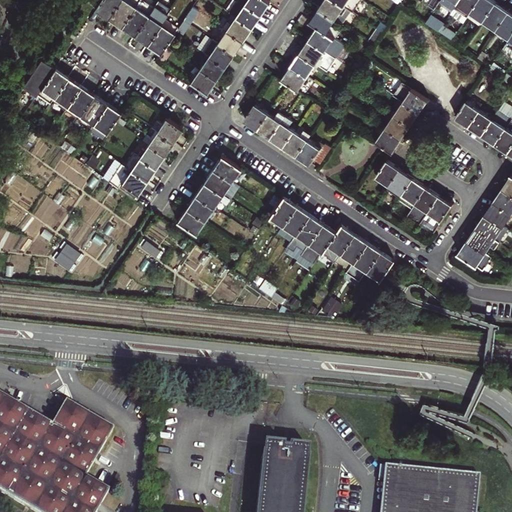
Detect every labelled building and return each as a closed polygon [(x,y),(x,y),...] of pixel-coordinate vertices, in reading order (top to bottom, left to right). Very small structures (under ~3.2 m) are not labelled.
[(89,0),(89,1),(96,6),(110,16),(120,0),(89,0)] [(120,0),(110,16),(123,25),(140,0),(120,0)] [(145,0),(140,0),(123,25),(137,34),(155,6),(145,0)] [(159,0),(155,6),(137,34),(150,42),(163,23),(173,8),(160,0),(159,0)] [(235,0),(229,10),(235,15),(252,26),(260,13),(240,0),(235,0)] [(240,0),(260,13),(269,0),(240,0)] [(328,0),(324,0),(317,11),(332,22),(341,9),(328,0)] [(328,0),(341,9),(347,0),(328,0)] [(473,10),(479,0),(460,0),(460,1),(456,7),(469,16),(473,10)] [(486,18),(498,1),(496,0),(479,0),(473,10),(486,18)] [(499,27),(511,9),(498,1),(486,18),(499,27)] [(511,36),(511,34),(511,10),(511,9),(499,27),(511,36)] [(317,11),(308,24),(315,30),(323,35),(332,22),(317,11)] [(235,15),(226,28),(243,39),(252,26),(235,15)] [(163,23),(150,42),(163,51),(176,32),(163,23)] [(226,28),(218,41),(234,52),(243,39),(226,28)] [(323,35),(315,30),(306,43),(322,53),(331,40),(323,35)] [(218,41),(209,54),(225,64),(234,52),(218,41)] [(322,53),(306,43),(297,56),(313,66),(322,53)] [(209,54),(200,67),(216,78),(225,64),(209,54)] [(313,66),(297,56),(288,69),(304,79),(313,66)] [(55,96),(69,76),(55,67),(53,70),(40,61),(23,87),(36,95),(37,93),(50,103),(55,96)] [(200,67),(190,81),(206,92),(216,78),(200,67)] [(304,79),(288,69),(279,82),(301,97),(310,84),(304,79)] [(64,109),(81,84),(69,76),(55,96),(62,100),(57,107),(63,111),(64,109)] [(77,118),(94,93),(81,84),(64,109),(77,118)] [(406,100),(421,110),(430,97),(415,87),(406,100)] [(91,127),(108,102),(94,93),(77,118),(91,127)] [(469,99),(458,114),(471,123),(481,108),(469,99)] [(397,113),(413,123),(421,110),(406,100),(397,113)] [(103,138),(121,111),(108,102),(91,127),(90,129),(103,138)] [(247,117),(260,126),(271,112),(257,103),(247,117)] [(481,108),(471,123),(484,132),(495,116),(481,108)] [(260,126),(273,135),(288,114),(281,109),(277,116),(271,112),(260,126)] [(495,116),(484,132),(497,140),(511,118),(499,110),(495,116)] [(388,126),(404,136),(413,123),(397,113),(388,126)] [(273,135),(286,144),(296,129),(290,125),(294,118),(288,114),(273,135)] [(173,140),(182,126),(167,116),(158,129),(173,140)] [(511,118),(497,140),(510,149),(511,145),(511,118)] [(164,153),(173,140),(158,129),(152,125),(143,139),(149,143),(164,153)] [(379,140),(395,150),(404,136),(388,126),(379,140)] [(286,144),(299,153),(310,138),(296,129),(286,144)] [(310,138),(299,153),(314,162),(316,159),(322,163),(333,146),(327,142),(324,147),(310,138)] [(156,165),(164,153),(149,143),(141,155),(156,165)] [(146,179),(156,165),(141,155),(135,151),(126,165),(146,179)] [(222,153),(213,167),(231,179),(240,165),(222,153)] [(392,182),(402,167),(389,158),(379,173),(392,182)] [(137,193),(146,179),(126,165),(122,162),(110,181),(134,198),(138,193),(137,193)] [(213,167),(204,180),(222,192),(231,179),(213,167)] [(402,195),(415,176),(402,167),(392,182),(389,187),(402,195)] [(414,204),(428,184),(415,176),(402,195),(414,204)] [(204,180),(196,193),(220,209),(223,204),(219,202),(221,200),(218,198),(222,192),(204,180)] [(426,215),(441,193),(428,184),(414,204),(409,213),(421,221),(426,215)] [(511,190),(505,186),(497,199),(511,208),(511,190)] [(196,193),(186,206),(204,218),(211,222),(220,209),(196,193)] [(439,224),(454,202),(441,193),(426,215),(439,224)] [(297,203),(283,194),(270,213),(284,222),(297,203)] [(511,214),(511,208),(497,199),(488,212),(506,224),(511,214)] [(310,212),(297,203),(284,222),(297,231),(310,212)] [(186,206),(178,219),(196,231),(204,218),(186,206)] [(322,220),(310,212),(297,231),(309,240),(322,220)] [(506,224),(488,212),(479,225),(497,236),(502,239),(510,227),(506,224)] [(336,229),(322,220),(309,240),(301,252),(314,261),(322,248),(336,229)] [(354,230),(341,222),(336,229),(322,248),(329,253),(328,254),(335,259),(341,249),(354,230)] [(497,236),(479,225),(470,237),(488,249),(491,245),(496,248),(500,241),(496,238),(497,236)] [(366,239),(354,230),(341,249),(354,258),(366,239)] [(488,249),(470,237),(461,251),(485,267),(494,254),(488,249)] [(380,248),(366,239),(354,258),(367,267),(380,248)] [(393,257),(380,248),(367,267),(380,276),(393,257)] [(0,489),(38,511),(98,511),(111,490),(87,476),(115,429),(67,401),(53,425),(0,394),(0,489)] [(287,445),(267,443),(266,453),(265,453),(258,511),(305,511),(311,458),(309,458),(310,447),(292,445),(291,448),(287,448),(287,445)] [(398,511),(403,466),(391,465),(385,511),(398,511)] [(482,511),(486,475),(403,466),(398,511),(482,511)]
